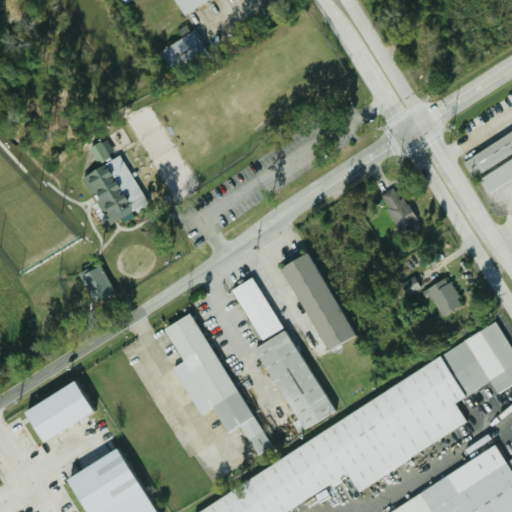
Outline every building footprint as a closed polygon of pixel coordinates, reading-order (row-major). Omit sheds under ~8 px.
[(170,0),(179,14),(203,0),(170,0)] [(167,71),(201,50),(189,30),(155,51),(167,71)] [(511,127),(459,159),(469,176),(511,150),(511,127)] [(86,149),(94,163),(111,153),(103,139),(86,149)] [(144,202),(116,155),(78,177),(109,230),(130,218),(127,212),(144,202)] [(400,235),(415,225),(393,188),(377,197),(400,235)] [(320,351),(348,337),(305,252),(278,266),(320,351)] [(109,293),(96,265),(76,274),(89,302),(109,293)] [(251,348),(299,431),(329,414),(250,276),(228,289),(259,343),(251,348)] [(404,297),(419,291),(412,277),(398,284),(404,297)] [(424,289),(440,316),(460,305),(443,277),(424,289)] [(160,327),(179,362),(170,367),(195,415),(210,408),(223,433),(237,425),(253,455),(264,449),(191,311),(160,327)] [(186,503),(190,511),(511,511),(511,452),(403,511),(287,511),(511,388),(511,354),(499,330),(186,503)] [(18,411),(36,443),(88,413),(69,381),(18,411)] [(62,477),(80,511),(148,511),(114,449),(62,477)]
